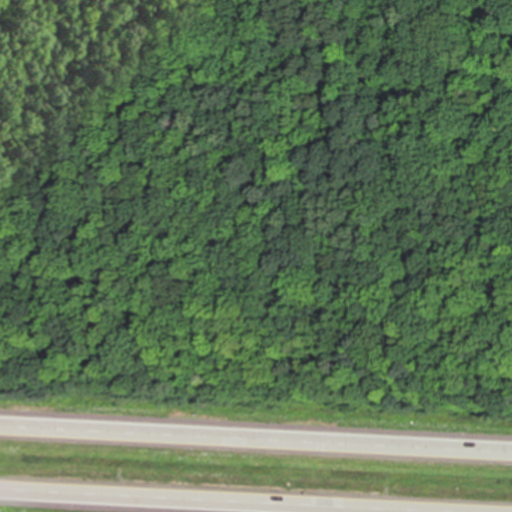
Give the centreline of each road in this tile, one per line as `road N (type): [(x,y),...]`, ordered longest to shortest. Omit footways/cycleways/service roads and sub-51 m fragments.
road 1 (motorway): [(511,452),(0,423)]
road 2 (motorway): [(0,489),(424,511)]
